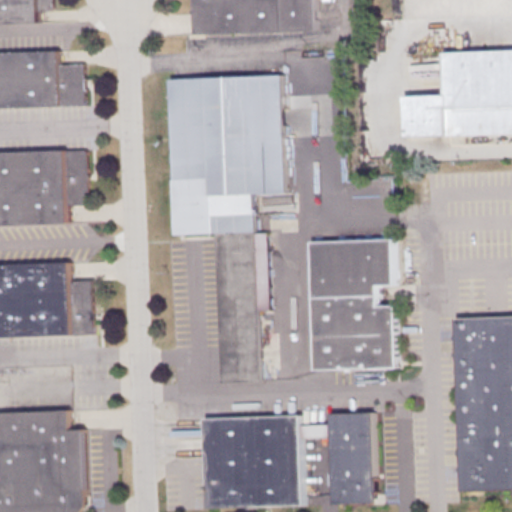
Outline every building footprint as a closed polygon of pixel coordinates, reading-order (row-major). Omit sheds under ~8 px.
[(0,0),(55,0),(55,9),(42,10),(42,22),(0,23),(0,0)] [(319,0),(197,0),(199,33),(320,28),(319,0)] [(511,48),(446,51),(448,94),(406,95),(408,137),(511,133),(511,48)] [(0,51),(0,108),(88,104),(86,63),(63,64),(62,49),(0,51)] [(284,74),(174,79),(179,233),(219,233),(259,230),(258,214),(295,213),(294,192),(291,192),(284,74)] [(0,152),(0,223),(73,221),(72,204),(92,203),(90,148),(0,152)] [(226,381),(264,379),(259,230),(219,233),(226,381)] [(398,284),(397,238),(315,241),(319,369),(402,367),(399,305),(382,305),(382,284),(398,284)] [(0,263),(0,335),(97,333),(96,281),(73,282),(73,262),(0,263)] [(511,315),(460,317),(466,492),(511,489),(511,315)] [(0,411),(0,464),(1,511),(84,511),(89,506),(86,429),(72,429),(71,410),(0,411)] [(377,411),(335,413),(335,423),(336,435),(338,504),(380,501),(377,411)] [(208,418),(211,510),(309,505),(306,437),(306,424),(305,415),(208,418)] [(335,423),(306,424),(306,437),(336,435),(335,423)]
